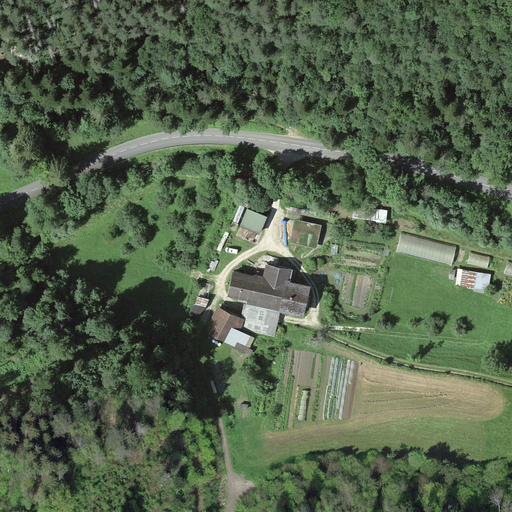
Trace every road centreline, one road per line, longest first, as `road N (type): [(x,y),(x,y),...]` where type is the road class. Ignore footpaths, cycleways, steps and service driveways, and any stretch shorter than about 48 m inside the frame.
road 1 (secondary): [(0,203),(124,149),(189,135),(374,156),(511,192)]
road 2 (track): [(311,147),(296,129),(272,121),(169,100),(126,98),(73,109),(0,91)]
road 3 (track): [(511,383),(367,352),(313,318)]
road 4 (track): [(200,331),(194,352),(235,511)]
